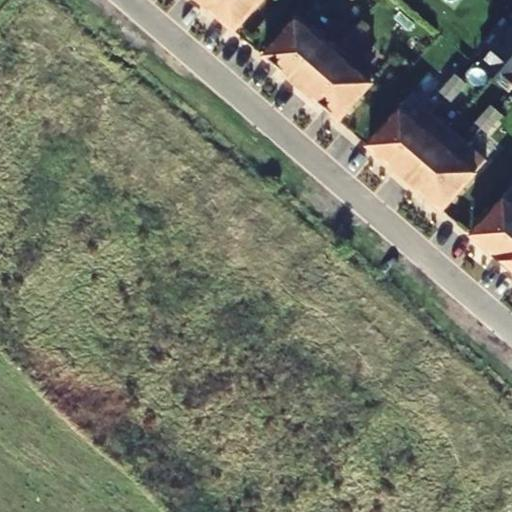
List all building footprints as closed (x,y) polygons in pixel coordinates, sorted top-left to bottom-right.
[(229,0),(198,0),(198,1),(215,16),(229,0)] [(229,0),(215,16),(230,28),(234,32),(261,0),(229,0)] [(284,75),(316,38),(298,21),(265,59),(284,75)] [(511,29),(479,68),(509,93),(511,89),(511,29)] [(335,54),(316,38),(284,75),(301,90),(307,85),(335,54)] [(353,69),(335,54),(307,85),(301,90),(320,106),(353,69)] [(371,84),(353,69),(320,106),(338,122),(371,84)] [(467,85),(462,81),(457,76),(441,95),(446,99),(451,103),(467,85)] [(388,165),(420,128),(432,115),(413,98),(369,149),(388,165)] [(502,115),(497,111),(491,106),(475,124),(480,129),(485,133),(502,115)] [(449,130),(432,115),(420,128),(388,165),(406,180),(438,143),(449,130)] [(449,130),(438,143),(406,180),(423,195),(455,158),(466,145),(449,130)] [(466,145),(455,158),(423,195),(442,212),(486,161),(466,145)] [(492,255),(511,231),(511,194),(472,238),(492,255)] [(511,231),(492,255),(510,270),(511,267),(511,231)]
